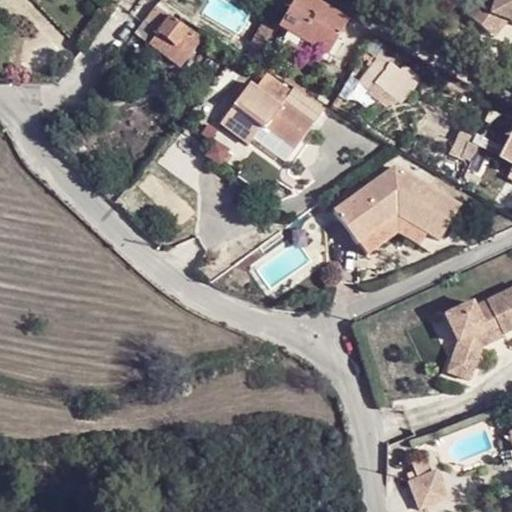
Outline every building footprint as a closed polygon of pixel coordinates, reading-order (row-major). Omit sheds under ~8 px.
[(292,0),(277,27),(287,34),(326,55),(346,21),(311,0),(292,0)] [(495,0),(481,0),(469,16),(492,35),(505,19),(510,21),(511,21),(511,0),(496,0),(496,1),(495,0)] [(155,5),(138,26),(132,33),(177,66),(198,38),(155,5)] [(505,19),(492,35),(496,38),(510,21),(505,19)] [(276,30),(261,22),(250,43),(264,51),(276,30)] [(322,62),(326,55),(287,34),(284,40),(322,62)] [(390,64),(369,95),(379,101),(400,70),(390,64)] [(288,94),(260,75),(251,88),(244,84),(216,123),(243,142),(254,126),(261,131),(264,127),(295,147),(313,123),(282,102),(288,94)] [(511,130),(498,158),(511,165),(511,130)] [(482,138),(478,147),(498,158),(502,149),(482,138)] [(333,213),(354,243),(395,214),(425,232),(437,240),(458,206),(395,168),(333,213)] [(416,245),(425,232),(395,214),(354,243),(362,255),(395,232),(416,245)] [(458,343),(454,360),(476,367),(482,349),(507,337),(505,335),(511,330),(511,290),(477,309),(473,304),(448,319),(458,343)] [(471,382),(476,367),(454,360),(447,374),(471,382)] [(426,467),(420,449),(406,455),(414,473),(404,479),(415,505),(444,493),(432,465),(426,467)]
